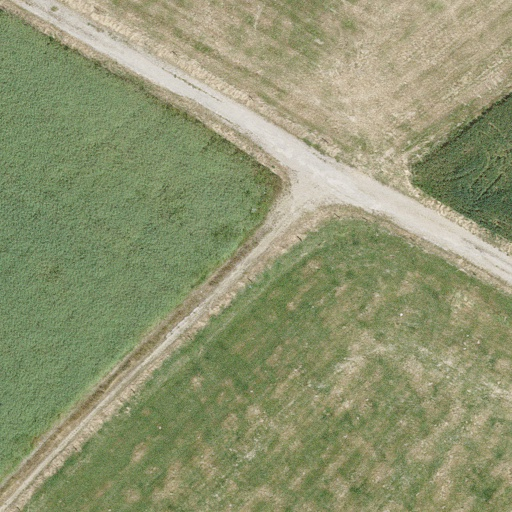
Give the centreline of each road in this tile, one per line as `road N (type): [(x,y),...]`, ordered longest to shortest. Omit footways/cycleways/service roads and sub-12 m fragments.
road 1 (track): [(0,510),(30,471),(342,184),(511,102)]
road 2 (track): [(511,282),(20,0)]
